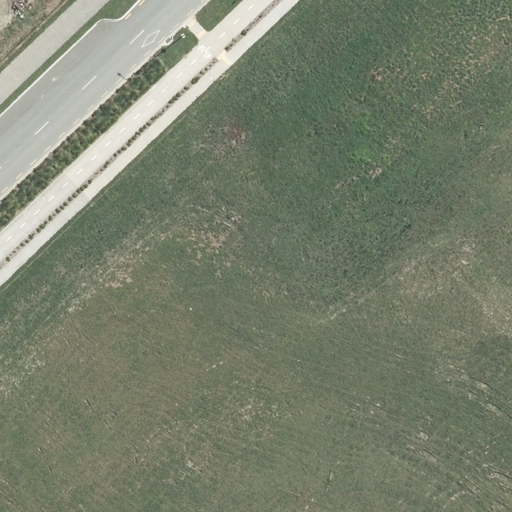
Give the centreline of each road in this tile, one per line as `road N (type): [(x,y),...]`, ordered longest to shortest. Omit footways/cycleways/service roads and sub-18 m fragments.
road 1 (unknown): [(511,289),(264,0)]
road 2 (tertiary): [(0,167),(172,0)]
